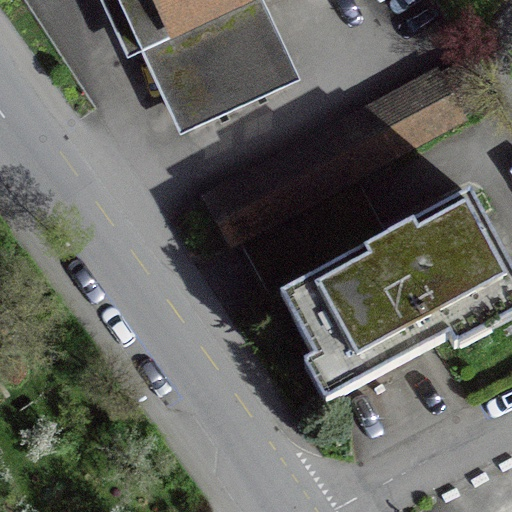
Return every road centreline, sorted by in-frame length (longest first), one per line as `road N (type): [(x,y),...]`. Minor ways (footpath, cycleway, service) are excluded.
road 1 (residential): [(0,106),(273,511)]
road 2 (residential): [(338,511),(511,418)]
